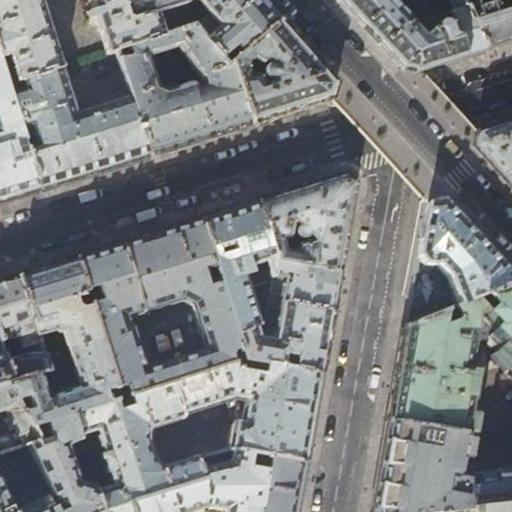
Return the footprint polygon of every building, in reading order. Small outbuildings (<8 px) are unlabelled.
[(40,0),(88,0),(105,54),(115,51),(164,36),(156,12),(127,21),(120,0),(0,0),(0,70),(5,85),(61,68),(40,0)] [(120,0),(127,21),(156,12),(184,4),(188,0),(120,0)] [(195,0),(207,13),(190,27),(227,70),(231,66),(242,56),(279,21),(260,0),(195,0)] [(337,0),(366,32),(399,71),(414,74),(484,52),(463,7),(447,12),(448,16),(450,15),(453,25),(448,27),(447,24),(446,23),(445,22),(443,22),(441,22),(440,21),(422,36),(406,19),(406,17),(406,16),(400,9),(399,8),(397,8),(397,9),(390,2),(392,0),(396,3),(403,0),(337,0)] [(511,43),(511,0),(459,0),(463,7),(484,52),(511,43)] [(231,66),(237,85),(249,125),(283,114),(329,100),(334,85),(309,56),(279,21),(242,56),(231,66)] [(227,70),(190,27),(164,36),(115,51),(128,94),(148,157),(197,142),(249,125),(237,85),(231,66),(227,70)] [(61,68),(5,85),(18,129),(29,125),(35,146),(25,149),(27,156),(38,191),(92,175),(148,157),(128,94),(74,111),(61,68)] [(0,70),(0,203),(38,191),(27,156),(17,159),(14,149),(24,146),(18,129),(5,85),(0,70)] [(511,121),(475,133),(471,148),(511,191),(511,121)] [(353,184),(342,175),(298,188),(256,202),(275,262),(337,273),(344,233),(353,184)] [(411,284),(403,328),(405,329),(485,295),(511,283),(511,276),(498,261),(467,227),(441,200),(426,204),(419,242),(411,284)] [(228,210),(198,220),(234,332),(256,325),(258,325),(242,276),(246,275),(244,268),(266,261),(271,276),(272,277),(275,262),(256,202),(228,210)] [(198,220),(167,229),(111,247),(74,258),(115,388),(118,400),(172,383),(242,361),(234,332),(198,220)] [(47,267),(17,276),(35,336),(53,331),(60,332),(77,387),(45,397),(39,374),(5,385),(29,428),(70,415),(108,403),(105,392),(115,388),(74,258),(47,267)] [(332,301),(337,273),(275,262),(272,277),(284,279),(281,298),(281,301),(330,312),(332,301)] [(0,281),(0,345),(0,346),(3,346),(1,342),(11,339),(11,341),(17,339),(20,349),(37,343),(35,336),(17,276),(0,281)] [(499,326),(486,342),(494,351),(489,357),(505,373),(510,368),(511,370),(511,283),(485,295),(495,305),(488,314),(499,326)] [(405,329),(403,328),(397,366),(387,421),(468,436),(479,372),(472,370),(476,341),(485,342),(486,342),(499,326),(488,314),(495,305),(485,295),(405,329)] [(281,301),(281,298),(269,296),(267,307),(279,309),(274,340),(260,337),(256,325),(234,332),(242,361),(319,375),(325,345),(330,312),(281,301)] [(46,371),(37,343),(20,349),(18,350),(20,355),(9,359),(7,355),(3,356),(0,357),(0,386),(5,385),(39,374),(46,371)] [(310,424),(319,375),(242,361),(172,383),(182,415),(226,402),(233,423),(229,450),(303,464),(310,424)] [(182,415),(172,383),(118,400),(108,403),(70,415),(76,435),(94,429),(101,451),(98,453),(104,473),(108,472),(111,483),(93,489),(100,511),(124,511),(121,506),(202,481),(196,459),(195,459),(194,457),(166,466),(162,466),(160,466),(157,464),(155,463),(153,460),(152,457),(148,442),(147,443),(146,441),(146,439),(146,435),(146,433),(147,430),(149,429),(183,418),(182,415)] [(0,386),(0,454),(37,443),(29,428),(5,385),(0,386)] [(29,428),(37,443),(0,454),(0,511),(100,511),(93,489),(76,435),(70,415),(29,428)] [(464,458),(468,436),(387,421),(379,464),(370,511),(452,511),(462,511),(469,510),(511,504),(511,467),(486,469),(486,467),(485,466),(484,464),(483,463),(464,458)] [(229,450),(196,459),(202,481),(121,506),(124,511),(199,511),(210,508),(222,511),(221,511),(294,511),(297,500),(303,464),(229,450)]
